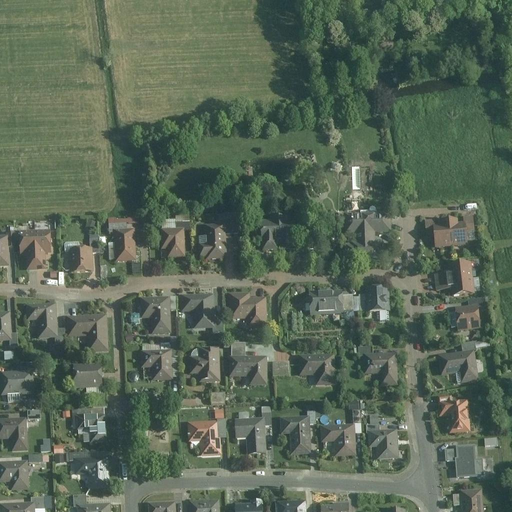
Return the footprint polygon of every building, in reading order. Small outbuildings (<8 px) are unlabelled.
[(334,48),(334,58),(350,57),(350,56),(358,56),(357,49),(350,49),(350,47),(334,48)] [(392,215),(346,217),(346,238),(356,238),(356,245),(352,245),(352,248),(346,248),(346,264),(351,264),(351,266),(383,265),(382,245),(377,245),(377,237),(393,236),(392,215)] [(475,234),(473,217),(464,218),(465,223),(466,235),(475,234)] [(280,249),(280,221),(273,222),(273,225),(262,225),(263,255),(279,254),(279,249),(280,249)] [(289,221),(280,221),(280,249),(281,249),(281,254),(296,254),(295,224),(289,224),(289,221)] [(434,238),(433,225),(433,221),(426,221),(427,238),(434,238)] [(224,224),(224,228),(226,228),(226,238),(241,237),(240,223),(224,224)] [(465,223),(450,224),(451,247),(467,246),(466,235),(465,223)] [(435,248),(451,247),(450,224),(433,225),(434,238),(435,248)] [(177,226),(177,233),(185,232),(185,234),(191,234),(190,226),(177,226)] [(110,236),(115,236),(115,234),(127,233),(127,227),(109,228),(110,236)] [(226,238),(226,228),(224,228),(205,229),(206,248),(200,248),(200,261),(207,261),(207,264),(227,263),(226,238)] [(185,234),(185,232),(177,233),(161,233),(162,254),(168,253),(168,262),(186,261),(185,234)] [(137,265),(135,233),(127,233),(115,234),(115,236),(116,266),(137,265)] [(35,235),(36,274),(46,274),(46,258),(51,258),(51,234),(35,235)] [(36,274),(35,235),(19,235),(20,258),(26,259),(27,275),(36,274)] [(90,243),(91,253),(92,253),(93,257),(100,257),(99,243),(90,243)] [(93,257),(92,253),(91,253),(69,254),(70,277),(94,276),(93,257)] [(449,273),(450,281),(473,278),(472,264),(448,266),(449,273)] [(435,283),(450,281),(449,273),(434,275),(435,283)] [(473,278),(450,281),(451,289),(452,297),(475,294),(473,278)] [(451,289),(450,281),(435,283),(436,291),(451,289)] [(391,312),(391,288),(367,289),(368,296),(368,313),(391,312)] [(344,292),(311,294),(312,316),(345,315),(345,312),(345,296),(344,292)] [(251,294),(230,294),(231,320),(247,320),(248,329),(269,329),(268,298),(251,298),(251,294)] [(215,319),(214,295),(183,296),(183,312),(194,312),(195,329),(213,329),(215,329),(215,319)] [(354,296),(345,296),(345,312),(355,312),(354,296)] [(171,297),(141,298),(142,319),(152,318),(152,335),(172,334),(171,311),(171,297)] [(468,301),(469,307),(478,306),(478,308),(483,307),(482,299),(468,301)] [(57,304),(26,306),(27,321),(37,321),(38,340),(55,338),(58,338),(58,329),(57,304)] [(469,307),(455,308),(458,332),(480,330),(478,308),(478,306),(469,307)] [(9,312),(0,312),(0,341),(9,342),(11,341),(10,334),(9,312)] [(108,315),(67,317),(68,338),(88,337),(88,353),(110,352),(108,315)] [(224,319),(215,319),(215,329),(213,329),(213,332),(224,332),(224,319)] [(65,329),(58,329),(58,338),(55,338),(56,346),(66,345),(65,329)] [(17,334),(10,334),(11,341),(9,342),(10,348),(18,348),(17,334)] [(461,345),(462,353),(474,351),(475,354),(477,353),(475,343),(461,345)] [(233,344),(233,357),(247,357),(247,344),(233,344)] [(221,382),(220,348),(200,349),(201,383),(221,382)] [(360,357),(365,357),(365,355),(374,354),(374,348),(360,348),(360,357)] [(172,351),(141,352),(142,382),(173,381),(172,351)] [(462,353),(438,356),(441,377),(461,374),(462,385),(479,382),(475,354),(474,351),(462,353)] [(6,353),(7,361),(16,360),(16,352),(6,353)] [(374,354),(365,355),(365,357),(366,375),(382,375),(382,387),(399,387),(399,354),(374,354)] [(336,355),(300,356),(301,376),(318,376),(318,386),(337,386),(336,355)] [(233,357),(231,357),(231,377),(251,378),(251,386),(268,387),(268,357),(247,357),(233,357)] [(290,362),(274,363),(275,377),(291,376),(290,362)] [(21,364),(21,372),(33,371),(33,374),(37,374),(37,364),(21,364)] [(102,364),(75,365),(76,389),(103,388),(102,364)] [(21,372),(0,373),(1,397),(34,395),(33,374),(33,371),(21,372)] [(107,394),(93,395),(94,409),(107,409),(107,394)] [(225,394),(212,394),(212,406),(225,406),(225,394)] [(470,433),(468,401),(452,402),(438,403),(439,418),(448,418),(449,434),(470,433)] [(226,410),(217,411),(218,419),(227,419),(226,410)] [(354,411),(354,425),(356,425),(356,430),(362,430),(362,411),(354,411)] [(41,412),(28,412),(29,421),(41,420),(41,412)] [(308,413),(308,418),(310,417),(311,425),(317,425),(316,412),(308,413)] [(263,414),(263,419),(265,419),(265,427),(272,427),(272,414),(263,414)] [(78,417),(77,417),(77,431),(90,430),(90,444),(107,444),(106,416),(91,417),(78,417)] [(311,425),(310,417),(308,418),(282,419),(282,435),(291,435),(292,456),(312,455),(311,425)] [(28,452),(27,419),(0,419),(0,440),(11,440),(12,452),(28,452)] [(265,427),(265,419),(263,419),(237,420),(237,439),(247,439),(248,456),(266,455),(265,427)] [(218,421),(218,422),(220,422),(221,440),(227,439),(227,420),(218,421)] [(221,440),(220,422),(218,422),(189,424),(189,443),(201,442),(202,457),(222,456),(221,440)] [(356,430),(356,425),(354,425),(322,427),(322,444),(335,443),(336,458),(357,457),(356,430)] [(368,435),(370,435),(370,432),(381,432),(381,426),(368,426),(368,435)] [(400,460),(399,431),(381,432),(370,432),(370,435),(370,449),(378,449),(379,461),(400,460)] [(475,462),(474,448),(457,449),(457,451),(458,460),(456,460),(456,462),(457,478),(483,477),(482,461),(475,462)] [(447,462),(456,462),(456,460),(458,460),(457,451),(446,451),(447,462)] [(42,456),(29,457),(30,464),(43,463),(42,456)] [(84,459),(75,460),(75,461),(76,476),(88,475),(89,490),(110,489),(109,458),(84,459)] [(28,462),(0,463),(0,483),(11,483),(11,491),(30,491),(28,462)] [(483,511),(482,491),(461,492),(461,496),(462,507),(462,511),(483,511)] [(462,507),(461,496),(453,496),(454,507),(462,507)] [(32,501),(32,505),(35,505),(36,510),(45,510),(45,501),(32,501)] [(177,511),(177,503),(149,504),(149,511),(177,511)] [(221,511),(221,503),(190,504),(190,511),(221,511)] [(307,511),(307,503),(279,504),(278,511),(307,511)]
